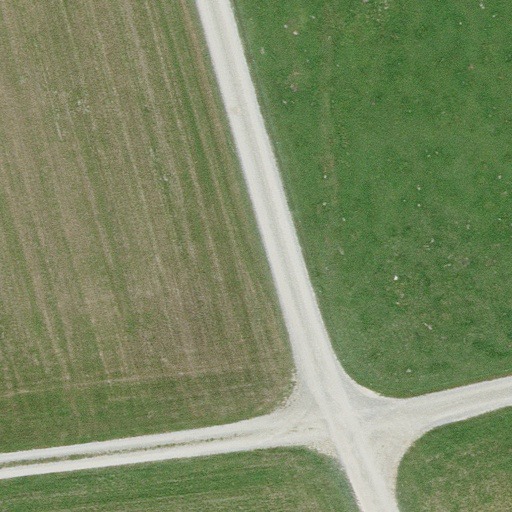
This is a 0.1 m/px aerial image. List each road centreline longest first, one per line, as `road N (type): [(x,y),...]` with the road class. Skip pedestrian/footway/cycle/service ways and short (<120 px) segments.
road 1 (track): [(376,511),(320,409),(211,0)]
road 2 (track): [(511,369),(320,409),(0,456)]
